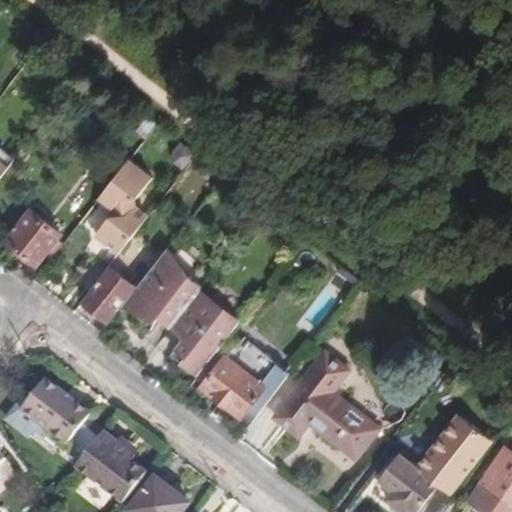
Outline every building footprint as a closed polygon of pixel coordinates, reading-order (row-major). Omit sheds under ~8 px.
[(87,66),(75,57),(71,63),(83,71),(87,66)] [(162,124),(141,108),(135,117),(155,133),(162,124)] [(0,153),(0,186),(21,159),(5,147),(0,153)] [(134,160),(106,196),(114,203),(120,206),(119,216),(115,217),(102,233),(107,236),(98,247),(117,262),(156,212),(141,202),(138,194),(144,194),(156,178),(134,160)] [(37,210),(13,242),(43,265),(68,233),(37,210)] [(94,252),(113,267),(117,262),(98,247),(94,252)] [(171,254),(129,308),(153,319),(155,315),(163,318),(177,329),(201,299),(207,290),(195,281),(171,254)] [(113,267),(87,300),(115,323),(142,289),(113,267)] [(201,299),(177,329),(190,339),(182,350),(193,358),(188,363),(204,376),(225,351),(234,339),(239,332),(246,324),(218,303),(214,309),(201,299)] [(155,315),(153,319),(161,323),(163,318),(155,315)] [(254,343),(239,332),(234,339),(225,351),(233,358),(211,387),(248,417),(288,366),(256,340),(254,343)] [(193,358),(182,350),(178,355),(188,363),(193,358)] [(332,353),(282,419),(305,436),(315,423),(362,460),(385,430),(338,394),(356,370),(332,353)] [(32,403),(26,410),(51,429),(72,445),(75,441),(91,421),(95,416),(49,381),(32,403)] [(26,410),(32,403),(26,399),(9,420),(33,439),(39,432),(51,429),(26,410)] [(422,511),(444,484),(456,493),(466,480),(497,440),(463,415),(423,467),(409,456),(400,468),(395,465),(383,479),(399,491),(393,499),(398,504),(399,510),(400,511),(422,511)] [(107,433),(91,421),(75,441),(91,453),(107,433)] [(81,466),(128,505),(153,473),(137,460),(140,457),(109,431),(107,433),(91,453),(81,466)] [(511,511),(511,445),(466,511),(511,511)] [(0,446),(0,467),(10,460),(0,446)] [(405,452),(395,465),(400,468),(409,456),(405,452)] [(162,479),(135,511),(188,511),(194,505),(162,479)]
